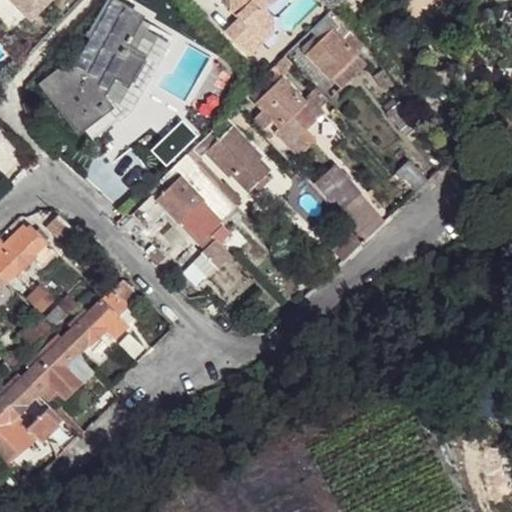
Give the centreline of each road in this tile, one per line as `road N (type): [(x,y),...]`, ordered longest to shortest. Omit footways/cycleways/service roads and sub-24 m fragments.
road 1 (residential): [(453,191),(290,337),(234,351),(193,328),(60,190),(22,195),(0,215)]
road 2 (unknown): [(66,480),(145,408),(234,351)]
